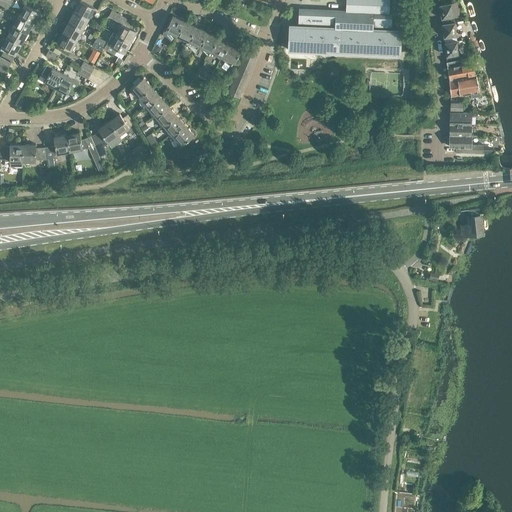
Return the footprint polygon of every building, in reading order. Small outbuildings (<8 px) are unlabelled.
[(75,11),(89,19),(95,8),(81,0),(75,11)] [(290,25),(288,50),(327,52),(327,50),(400,53),(400,30),(390,30),(391,13),(388,13),(388,0),(346,0),(346,11),(300,9),(299,26),(290,25)] [(442,23),(454,21),(451,3),(439,5),(442,23)] [(39,12),(25,4),(19,15),(33,23),(39,12)] [(122,16),(112,10),(108,16),(119,21),(122,16)] [(83,29),(89,19),(75,11),(69,22),(83,29)] [(33,23),(19,15),(13,25),(27,33),(33,23)] [(132,22),(122,16),(119,21),(120,22),(118,26),(120,27),(117,34),(131,42),(136,31),(129,27),(132,22)] [(185,21),(173,16),(166,30),(165,29),(162,35),(167,37),(172,42),(174,38),(176,36),(177,36),(185,21)] [(196,27),(185,21),(177,36),(181,38),(186,44),(188,41),(189,42),(196,27)] [(444,42),(457,40),(454,21),(442,23),(444,42)] [(77,40),(83,29),(69,22),(63,32),(77,40)] [(27,33),(13,25),(7,36),(21,44),(27,33)] [(207,32),(196,27),(189,42),(188,41),(186,44),(195,53),(197,49),(199,47),(200,47),(207,32)] [(71,51),(77,40),(63,32),(57,43),(71,51)] [(117,34),(113,32),(104,49),(115,55),(118,49),(124,53),(131,42),(117,34)] [(219,38),(207,32),(200,47),(204,49),(208,54),(211,52),(212,53),(219,38)] [(21,44),(7,36),(0,49),(4,51),(14,57),(21,44)] [(92,45),(101,50),(105,42),(97,37),(92,45)] [(230,43),(219,38),(212,53),(215,54),(220,60),(222,57),(223,58),(230,43)] [(457,40),(444,42),(447,60),(459,58),(457,40)] [(250,41),(247,47),(258,51),(261,45),(250,41)] [(241,48),(230,43),(223,58),(227,60),(231,64),(233,63),(235,63),(241,48)] [(156,44),(152,51),(157,55),(162,48),(156,44)] [(247,47),(245,53),(256,57),(258,51),(247,47)] [(95,60),(99,53),(94,49),(90,57),(95,60)] [(46,55),(57,61),(60,56),(49,50),(46,55)] [(14,57),(4,51),(0,57),(11,63),(14,57)] [(256,57),(245,53),(243,58),(253,63),(256,57)] [(0,57),(0,64),(8,68),(11,63),(0,57)] [(447,68),(449,79),(475,75),(473,63),(466,64),(465,57),(459,58),(447,60),(448,67),(447,68)] [(253,63),(243,58),(240,64),(251,68),(253,63)] [(83,62),(80,67),(91,73),(94,68),(83,62)] [(251,68),(240,64),(238,70),(249,74),(251,68)] [(56,87),(63,74),(47,65),(42,74),(47,77),(45,81),(56,87)] [(91,73),(80,67),(77,73),(88,78),(91,73)] [(200,70),(197,77),(208,83),(211,76),(200,70)] [(246,80),(249,74),(238,70),(235,76),(246,80)] [(79,82),(63,74),(56,87),(66,93),(67,91),(72,94),(79,82)] [(449,79),(451,96),(471,93),(472,97),(479,95),(478,91),(480,91),(475,75),(449,79)] [(140,98),(152,87),(143,77),(141,79),(139,76),(132,83),(134,85),(131,88),(134,92),(136,99),(139,97),(140,98)] [(246,80),(235,76),(233,81),(244,86),(246,80)] [(244,86),(233,81),(230,87),(241,92),(244,86)] [(160,97),(152,87),(140,98),(142,101),(144,108),(147,107),(148,108),(160,97)] [(239,98),(241,92),(230,87),(228,93),(239,98)] [(169,106),(160,97),(148,108),(150,111),(153,118),(155,117),(156,117),(169,106)] [(177,116),(169,106),(156,117),(159,120),(161,127),(164,126),(165,127),(177,116)] [(463,112),(451,112),(450,124),(470,124),(471,116),(477,117),(477,113),(463,112)] [(134,124),(128,115),(123,118),(119,114),(109,121),(120,135),(130,128),(129,127),(134,124)] [(169,137),(172,135),(173,136),(185,125),(177,116),(165,127),(167,130),(169,137)] [(99,154),(105,152),(102,144),(107,141),(112,148),(123,140),(120,135),(109,121),(99,129),(100,131),(97,134),(91,136),(99,154)] [(146,122),(140,126),(143,130),(149,127),(146,122)] [(450,135),(470,136),(470,124),(450,124),(450,125),(450,135)] [(194,135),(185,125),(173,136),(175,139),(178,146),(181,145),(181,146),(194,135)] [(90,149),(96,147),(91,136),(85,139),(81,140),(80,132),(67,135),(70,151),(83,149),(83,148),(89,147),(90,149)] [(152,133),(147,136),(151,142),(156,138),(152,133)] [(70,151),(67,135),(54,137),(56,145),(46,147),(48,159),(48,167),(55,166),(53,157),(57,154),(70,152),(70,151)] [(450,135),(450,146),(456,147),(456,153),(484,153),(484,145),(470,144),(470,136),(450,135)] [(11,148),(1,147),(0,156),(0,159),(11,160),(11,168),(23,168),(23,144),(11,144),(11,148)] [(36,144),(23,144),(23,161),(36,161),(36,160),(41,160),(48,159),(46,147),(36,148),(36,144)] [(176,159),(167,159),(167,168),(177,168),(176,159)] [(482,234),(479,212),(469,213),(470,225),(463,226),(464,235),(482,234)] [(432,274),(431,281),(440,283),(441,276),(432,274)]
